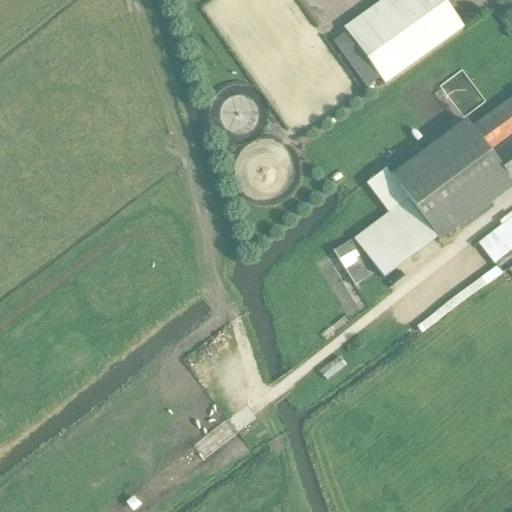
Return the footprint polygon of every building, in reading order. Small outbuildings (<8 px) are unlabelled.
[(462,29),(441,0),(398,0),(349,36),(385,85),(462,29)] [(391,177),(438,239),(439,241),(511,187),(511,98),(472,128),(466,121),(391,177)] [(361,234),(353,239),(383,280),(436,240),(385,171),(384,172),(366,185),(388,214),(386,216),(361,234)] [(511,217),(477,243),(490,260),(497,269),(511,257),(511,217)] [(353,240),(333,252),(344,269),(354,286),(374,273),(353,240)] [(478,346),(467,355),(481,373),(511,349),(511,328),(509,325),(506,327),(498,317),(472,337),(478,346)] [(511,349),(481,373),(496,392),(508,383),(511,389),(511,349)] [(344,417),(318,438),(339,465),(377,435),(362,417),(351,426),(344,417)] [(377,435),(339,465),(359,491),(386,471),(380,463),(391,454),(377,435)] [(396,483),(370,503),(376,511),(415,511),(429,501),(414,482),(403,491),(396,483)] [(437,511),(429,501),(415,511),(437,511)]
